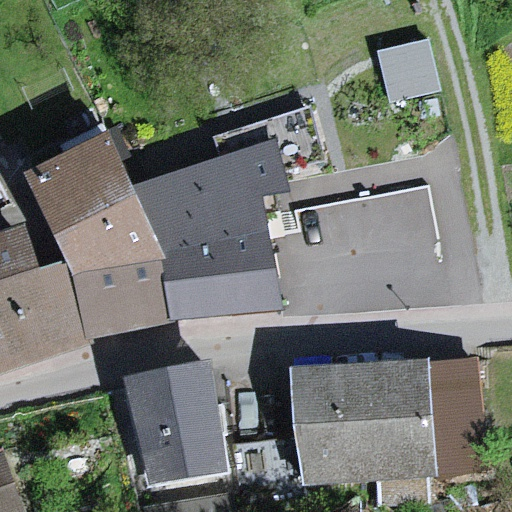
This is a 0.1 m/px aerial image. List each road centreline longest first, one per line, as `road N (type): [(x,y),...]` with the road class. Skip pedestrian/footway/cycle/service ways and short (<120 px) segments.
road 1 (unclassified): [(0,397),(225,349),(511,328)]
road 2 (track): [(495,329),(492,228),(435,0)]
